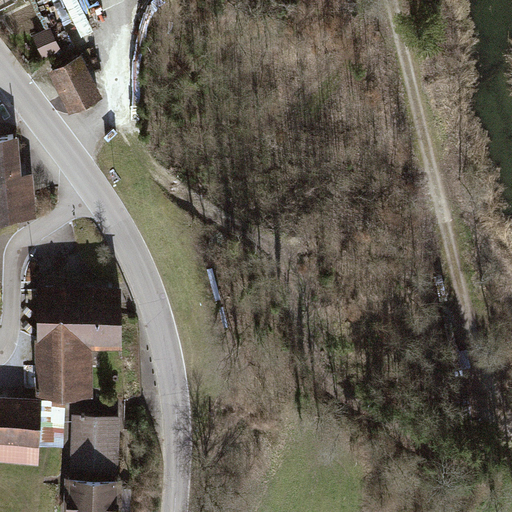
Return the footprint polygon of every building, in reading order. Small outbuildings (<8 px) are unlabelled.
[(80,53),(52,67),(73,109),(101,95),(80,53)] [(15,136),(0,137),(0,214),(22,212),(15,136)] [(43,285),(45,390),(90,389),(89,337),(120,337),(119,284),(43,285)] [(0,396),(0,439),(35,442),(38,399),(0,396)] [(114,511),(118,419),(74,417),(71,511),(114,511)]
